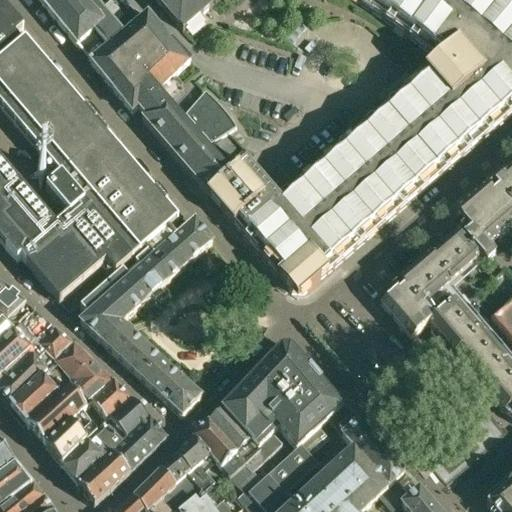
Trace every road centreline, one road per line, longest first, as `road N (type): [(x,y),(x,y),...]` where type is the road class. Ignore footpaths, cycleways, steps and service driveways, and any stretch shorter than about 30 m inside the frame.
road 1 (residential): [(288,327),(16,0)]
road 2 (residential): [(511,141),(288,327)]
road 3 (residential): [(181,442),(0,273)]
road 4 (residential): [(450,511),(288,327)]
road 5 (residential): [(288,327),(181,442)]
